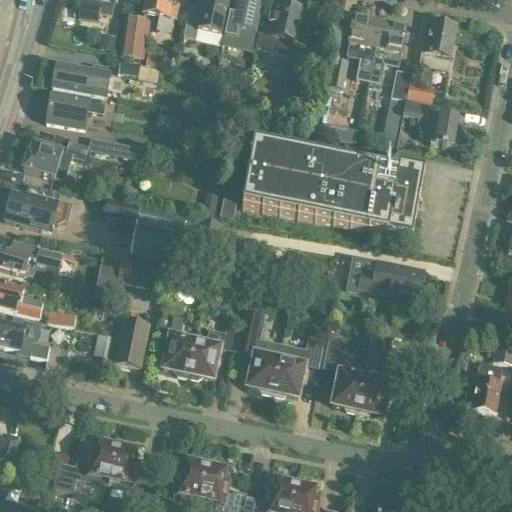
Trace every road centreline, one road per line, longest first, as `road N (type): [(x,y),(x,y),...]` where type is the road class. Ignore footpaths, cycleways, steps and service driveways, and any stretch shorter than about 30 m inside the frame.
road 1 (residential): [(415,461),(472,265),(511,70)]
road 2 (residential): [(373,461),(0,380)]
